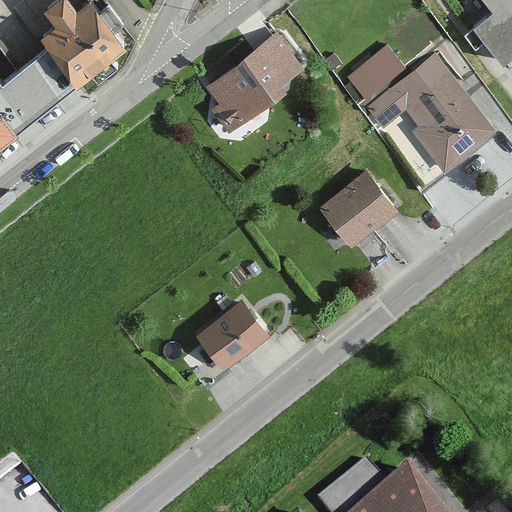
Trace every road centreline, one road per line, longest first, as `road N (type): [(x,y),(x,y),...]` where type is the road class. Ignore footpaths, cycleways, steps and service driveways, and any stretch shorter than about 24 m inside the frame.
road 1 (unclassified): [(511,212),(138,511)]
road 2 (residential): [(0,192),(151,74)]
